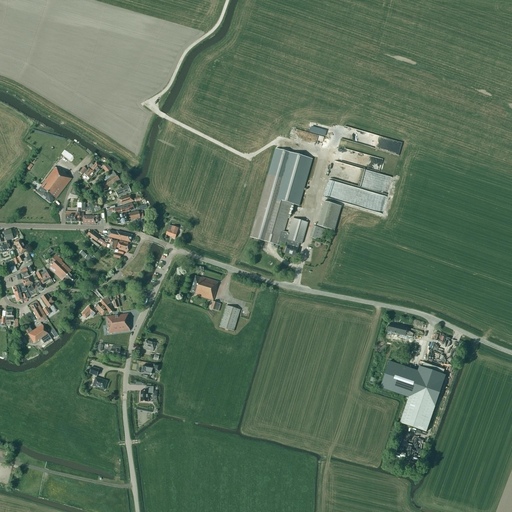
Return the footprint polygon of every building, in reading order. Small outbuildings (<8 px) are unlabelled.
[(275,245),(274,248),(277,249),(278,246),(279,242),(286,244),(286,243),(288,243),(287,246),(285,253),(296,256),(298,249),(295,248),(297,243),(302,244),(308,223),(292,219),(288,233),(284,232),(292,205),(299,207),(312,160),(276,149),(251,238),(275,245)] [(337,161),(333,179),(355,184),(355,181),(358,181),(360,171),(357,170),(358,166),(337,161)] [(90,170),(94,174),(95,175),(99,170),(98,169),(101,166),(96,163),(94,166),(92,164),(89,167),(91,169),(90,170)] [(107,164),(102,168),(107,173),(111,170),(107,164)] [(88,171),(86,169),(84,167),(80,173),(82,175),(84,173),(85,174),(84,174),(90,179),(94,174),(90,170),(89,169),(88,171)] [(60,171),(56,168),(37,192),(51,204),(55,198),(56,199),(72,179),(60,170),(60,171)] [(109,187),(112,190),(115,189),(112,185),(119,179),(113,171),(108,175),(111,178),(102,185),(105,190),(109,187)] [(115,192),(118,198),(131,192),(129,186),(115,192)] [(118,206),(133,201),(131,195),(119,199),(120,203),(117,204),(118,206)] [(317,226),(334,231),(341,207),(324,202),(317,226)] [(85,211),(90,208),(92,213),(101,209),(99,205),(93,207),(92,203),(89,205),(89,206),(85,208),(85,203),(81,203),(81,208),(82,211),(85,211)] [(126,212),(129,211),(129,213),(132,213),(131,210),(134,210),(133,205),(132,203),(123,206),(110,210),(110,212),(114,211),(113,210),(114,210),(115,215),(122,214),(122,213),(126,212)] [(66,222),(77,222),(81,222),(82,211),(81,208),(77,208),(77,213),(66,213),(66,222)] [(116,216),(118,224),(129,222),(128,218),(130,217),(131,221),(140,219),(139,212),(132,213),(129,213),(116,216)] [(172,227),(170,226),(168,229),(166,235),(175,239),(177,233),(179,229),(172,226),(172,227)] [(321,241),(321,240),(325,230),(313,226),(310,237),(321,241)] [(11,229),(3,232),(4,232),(1,233),(1,232),(0,231),(0,242),(14,239),(11,229)] [(91,242),(94,244),(97,242),(100,238),(93,233),(90,231),(87,235),(90,237),(93,239),(91,242)] [(118,239),(130,243),(132,235),(117,232),(117,233),(109,231),(108,237),(112,238),(118,239)] [(115,251),(118,241),(118,239),(112,238),(112,239),(111,239),(109,249),(115,251)] [(21,254),(27,250),(20,239),(15,243),(21,254)] [(105,248),(107,244),(103,241),(99,239),(97,242),(101,244),(101,245),(105,248)] [(124,252),(127,253),(128,251),(129,251),(130,246),(128,245),(129,243),(120,241),(119,243),(119,242),(117,248),(119,248),(118,253),(123,255),(124,252)] [(7,252),(7,251),(11,250),(10,246),(10,245),(9,242),(0,244),(0,248),(2,254),(7,252)] [(94,259),(84,249),(80,253),(90,264),(94,259)] [(55,262),(49,268),(62,281),(65,278),(72,285),(76,280),(69,273),(72,271),(62,262),(62,261),(56,255),(52,259),(55,262)] [(26,267),(21,270),(22,273),(21,274),(23,278),(29,276),(28,271),(26,267)] [(51,279),(47,270),(42,273),(41,271),(37,273),(43,285),(51,279)] [(22,280),(24,284),(20,286),(20,285),(13,287),(15,294),(22,292),(27,291),(25,286),(33,283),(30,277),(22,280)] [(217,287),(218,282),(202,278),(196,277),(191,293),(197,295),(196,296),(213,301),(217,288),(217,287)] [(40,283),(39,281),(33,285),(38,293),(44,289),(40,283)] [(30,287),(27,289),(28,290),(31,296),(38,293),(33,285),(33,284),(30,286),(30,287)] [(23,294),(22,292),(15,294),(17,301),(22,300),(22,302),(28,299),(27,298),(30,297),(28,293),(23,294)] [(41,298),(49,308),(53,305),(52,303),(54,302),(52,298),(50,299),(47,294),(41,298)] [(103,316),(108,311),(109,313),(115,312),(109,305),(110,303),(107,297),(104,299),(95,307),(95,308),(94,309),(96,312),(98,311),(103,316)] [(41,308),(37,302),(30,306),(34,312),(41,308)] [(210,309),(215,311),(215,310),(219,311),(221,304),(217,303),(213,302),(210,309)] [(89,306),(82,315),(84,317),(86,318),(90,314),(93,317),(97,313),(96,312),(94,309),(93,309),(89,306)] [(240,310),(226,306),(219,327),(234,332),(240,310)] [(51,313),(46,307),(43,309),(47,316),(51,313)] [(34,312),(39,320),(40,319),(42,322),(46,320),(44,317),(46,316),(41,308),(34,312)] [(107,317),(109,334),(130,331),(129,326),(130,326),(128,314),(107,317)] [(407,328),(390,322),(387,330),(405,336),(412,338),(413,335),(407,331),(407,328)] [(24,328),(26,331),(25,332),(27,335),(28,334),(33,331),(29,325),(24,328)] [(34,343),(41,339),(44,344),(47,341),(51,339),(43,325),(33,331),(28,334),(34,343)] [(155,344),(146,341),(143,349),(153,352),(155,344)] [(112,346),(112,349),(111,355),(119,356),(120,350),(121,348),(112,346)] [(407,363),(411,352),(407,351),(405,358),(399,357),(398,359),(404,361),(404,362),(407,363)] [(400,423),(426,432),(445,376),(419,367),(417,371),(389,362),(380,388),(408,398),(400,423)] [(143,366),(142,373),(151,375),(152,367),(143,366)] [(97,376),(99,370),(91,367),(89,374),(97,376)] [(93,386),(104,390),(107,382),(95,378),(93,386)] [(153,394),(153,387),(145,387),(145,391),(141,391),(140,402),(148,402),(148,393),(153,394)]
